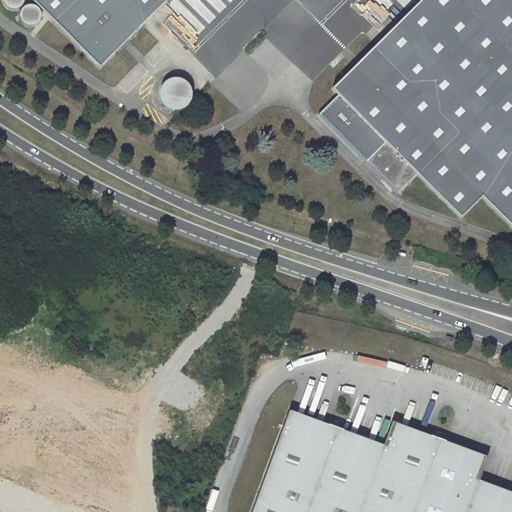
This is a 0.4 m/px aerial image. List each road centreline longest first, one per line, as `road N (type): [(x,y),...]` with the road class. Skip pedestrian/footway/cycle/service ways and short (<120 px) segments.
road 1 (primary): [(511,311),(204,213),(0,98)]
road 2 (primary): [(0,129),(151,212),(511,342)]
